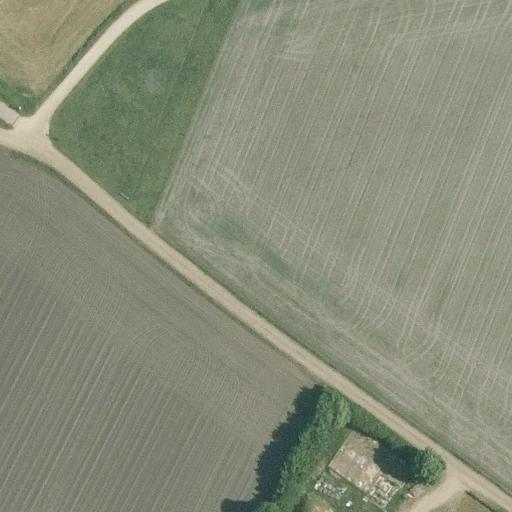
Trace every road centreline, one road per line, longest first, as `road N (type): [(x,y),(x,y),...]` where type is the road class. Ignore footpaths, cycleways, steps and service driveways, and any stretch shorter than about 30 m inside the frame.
road 1 (track): [(511,509),(198,279),(27,131)]
road 2 (track): [(27,131),(150,0)]
